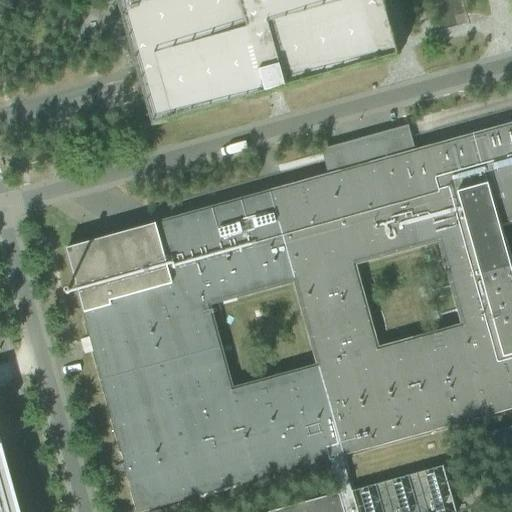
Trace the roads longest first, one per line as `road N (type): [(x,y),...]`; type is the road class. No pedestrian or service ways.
road 1 (unclassified): [(0,207),(511,62)]
road 2 (unclassified): [(0,213),(83,511)]
